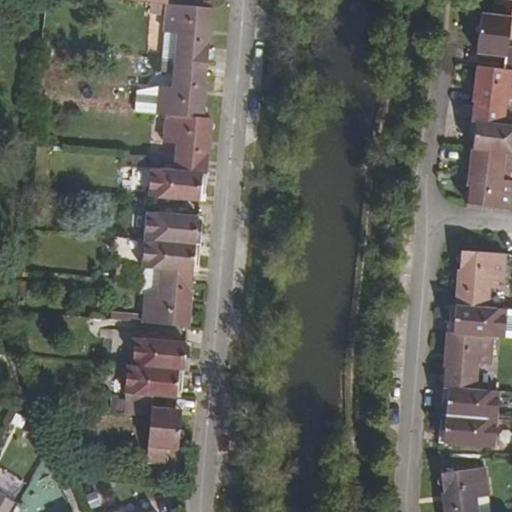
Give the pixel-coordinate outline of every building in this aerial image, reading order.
[(480,15),(476,55),(506,59),(504,71),(511,71),(511,48),(507,48),(511,3),(511,1),(497,0),(494,0),(491,16),(480,15)] [(178,36),(176,61),(208,64),(210,36),(207,35),(210,8),(173,4),(167,4),(164,34),(178,36)] [(160,87),(157,113),(167,114),(199,117),(202,92),(205,92),(208,64),(176,61),(173,87),(160,87)] [(474,94),(471,121),(502,125),(505,97),(511,98),(511,71),(504,71),(480,68),(477,95),(474,94)] [(178,145),(175,171),(208,173),(210,145),(207,145),(210,118),(203,117),(199,117),(167,114),(164,143),(178,145)] [(473,135),(472,151),(503,153),(511,153),(511,125),(502,125),(471,121),(469,134),(473,135)] [(471,180),(468,205),(510,210),(511,188),(511,183),(500,182),(503,153),(472,151),(468,178),(471,180)] [(151,169),(149,197),(199,201),(201,189),(207,189),(208,173),(175,171),(151,169)] [(147,212),(145,238),(201,244),(203,229),(197,229),(198,217),(147,212)] [(145,238),(142,267),(143,267),(161,268),(193,271),(194,257),(199,258),(201,244),(145,238)] [(465,251),(458,306),(489,309),(491,280),(505,281),(507,254),(465,251)] [(161,268),(143,267),(140,293),(145,293),(142,322),(185,326),(187,299),(190,299),(193,271),(161,268)] [(452,320),(452,333),(493,337),(505,338),(507,310),(489,309),(458,306),(456,320),(452,320)] [(446,362),(443,387),(476,390),(478,363),(491,365),(493,337),(452,333),(448,360),(446,362)] [(134,337),(132,364),(184,369),(188,370),(189,354),(183,354),(184,341),(134,337)] [(127,364),(124,393),(152,395),(177,397),(178,382),(183,383),(184,369),(132,364),(127,364)] [(448,400),(446,416),(497,419),(500,392),(476,390),(443,387),(442,399),(448,400)] [(150,416),(145,464),(164,466),(166,448),(177,449),(181,410),(151,408),(152,395),(124,393),(122,414),(150,416)] [(439,429),(439,443),(495,448),(497,419),(446,416),(445,431),(439,429)] [(444,497),(446,511),(478,511),(476,498),(489,496),(485,468),(444,475),(447,496),(444,497)] [(0,511),(12,511),(17,503),(0,493),(0,511)]
